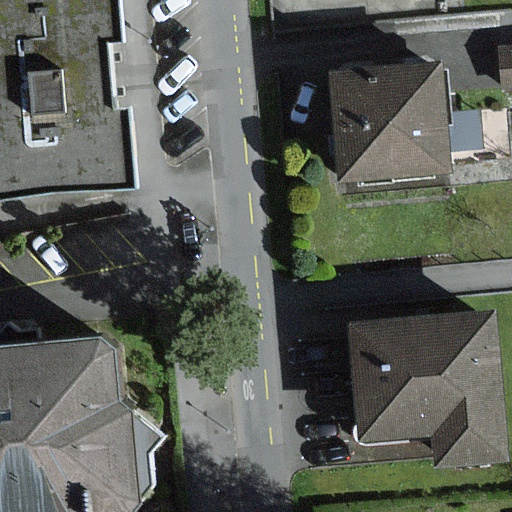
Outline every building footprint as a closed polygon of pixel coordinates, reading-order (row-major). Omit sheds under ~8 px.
[(0,0),(0,104),(1,118),(0,118),(0,201),(156,190),(150,107),(123,109),(118,34),(138,33),(136,0),(0,0)] [(511,35),(501,36),(505,80),(511,79),(511,35)] [(450,59),(338,69),(348,179),(460,169),(450,59)] [(511,437),(504,310),(356,320),(363,438),(442,433),(444,472),(511,467),(511,437)] [(0,511),(153,511),(164,500),(158,421),(133,423),(127,343),(0,352),(0,511)]
